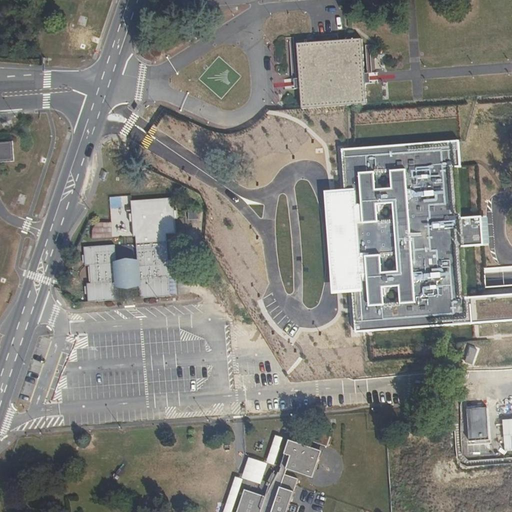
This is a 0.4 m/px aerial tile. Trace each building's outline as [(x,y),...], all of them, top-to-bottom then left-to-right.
[(362,43),(298,48),(300,84),(301,107),(366,103),(364,79),(362,43)] [(362,293),(352,294),(355,333),(511,321),(511,293),(464,297),(460,247),(459,218),(455,166),(460,165),(459,141),(342,149),(345,190),(355,189),(362,293)] [(0,142),(0,161),(12,160),(11,142),(0,142)] [(325,191),(332,294),(352,294),(362,293),(355,189),(345,190),(325,191)] [(87,283),(88,302),(119,300),(118,287),(139,285),(140,298),(171,296),(170,277),(172,277),(171,260),(168,261),(167,235),(176,234),(175,219),(177,219),(177,211),(174,211),(173,198),(131,201),(132,214),(129,214),(130,222),(132,222),(134,237),(136,237),(138,262),(116,263),(115,245),(84,247),(85,266),(89,266),(90,283),(87,283)] [(482,217),(459,218),(460,247),(484,246),(482,217)] [(283,440),(276,438),(267,465),(268,465),(275,467),(283,440)] [(289,511),(300,477),(312,481),(320,453),(289,445),(270,498),(246,492),(239,511),(289,511)] [(268,465),(267,465),(249,459),(242,481),(244,482),(261,487),(268,465)] [(233,511),(244,482),(242,481),(236,479),(225,511),(233,511)]
